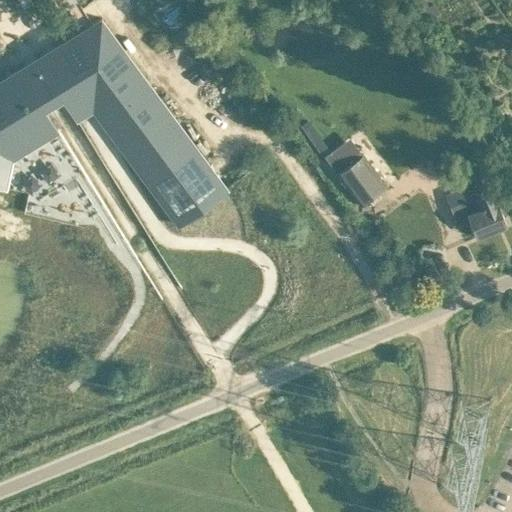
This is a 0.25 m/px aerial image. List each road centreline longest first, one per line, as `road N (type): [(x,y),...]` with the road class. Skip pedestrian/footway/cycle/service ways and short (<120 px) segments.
road 1 (unclassified): [(0,487),(511,283)]
road 2 (track): [(402,328),(285,155),(225,133),(116,0)]
